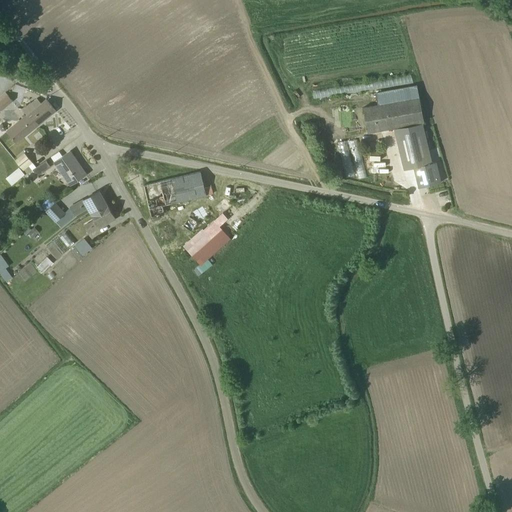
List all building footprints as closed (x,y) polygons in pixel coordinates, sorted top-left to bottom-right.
[(314,91),(300,93),(301,100),(315,98),(314,91)] [(0,110),(12,101),(4,92),(0,95),(0,110)] [(439,183),(440,182),(436,163),(434,162),(430,163),(422,124),(423,123),(418,98),(417,97),(363,107),(362,108),(367,133),(393,129),(403,170),(412,168),(413,168),(418,188),(439,183)] [(15,143),(55,111),(46,99),(40,103),(36,98),(31,103),(30,102),(21,109),(25,114),(6,131),(15,143)] [(345,177),(353,176),(347,141),(339,142),(345,177)] [(369,179),(359,141),(350,143),(360,181),(369,179)] [(69,185),(85,174),(69,151),(53,162),(69,185)] [(23,153),(14,160),(23,170),(24,169),(27,173),(35,167),(23,153)] [(32,180),(50,167),(45,160),(27,173),(32,180)] [(24,174),(18,167),(5,178),(11,185),(24,174)] [(212,193),(210,186),(203,188),(199,172),(143,185),(151,217),(164,214),(162,205),(212,193)] [(54,202),(44,211),(60,227),(74,216),(87,209),(90,214),(106,204),(98,191),(70,206),(64,213),(54,202)] [(445,191),(437,193),(439,200),(447,198),(445,191)] [(50,196),(40,205),(45,210),(55,201),(50,196)] [(114,219),(106,204),(90,214),(93,220),(83,225),(87,233),(114,219)] [(28,227),(23,231),(26,235),(27,233),(32,238),(38,232),(33,227),(30,230),(28,227)] [(75,245),(82,255),(91,248),(83,238),(75,245)] [(198,264),(208,255),(193,239),(183,248),(198,264)] [(8,266),(0,255),(0,254),(0,274),(6,282),(12,278),(4,268),(8,266)] [(46,257),(36,267),(42,273),(52,263),(46,257)] [(198,274),(210,263),(206,259),(194,269),(198,274)]
